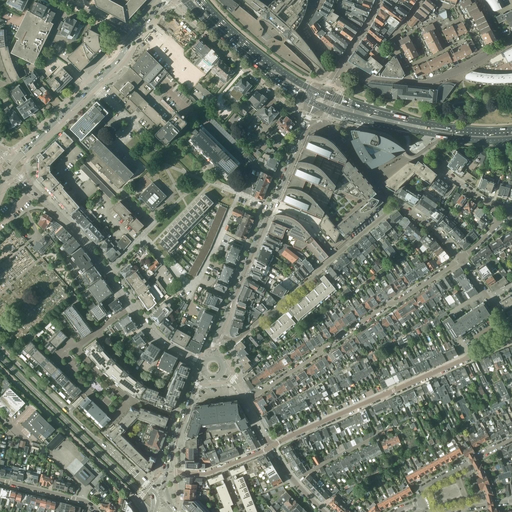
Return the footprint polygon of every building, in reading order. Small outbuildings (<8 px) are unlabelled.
[(8,0),(7,4),(23,12),(28,0),(8,0)] [(94,0),(96,4),(97,7),(101,9),(102,10),(108,13),(109,13),(115,17),(116,17),(122,20),(122,21),(126,23),(130,18),(131,18),(136,12),(141,7),(141,6),(146,1),(147,0),(146,0),(94,0)] [(216,0),(241,24),(247,30),(252,34),(263,43),(274,52),(281,57),(289,63),(299,70),(309,76),(312,71),(305,64),(293,52),(281,41),(280,41),(279,41),(278,40),(276,40),(275,39),(274,38),(273,38),(264,30),(263,29),(262,28),(261,27),(261,26),(260,24),(260,23),(259,22),(247,12),(238,5),(231,0),(216,0)] [(244,0),(267,20),(267,19),(283,33),(282,34),(325,72),(326,72),(324,68),(325,68),(319,59),(318,60),(316,56),(315,54),(310,48),(308,45),(305,42),(303,39),(300,36),(298,33),(295,31),(296,29),(298,27),(299,26),(300,24),(301,22),(302,20),(303,18),(304,16),(305,14),(305,13),(306,11),(307,9),(307,7),(308,4),(308,2),(308,0),(275,0),(274,2),(272,3),(271,4),(270,5),(268,7),(266,5),(265,6),(261,2),(259,0),(258,0),(244,0)] [(319,13),(321,14),(328,19),(326,21),(333,27),(334,28),(339,21),(341,17),(339,16),(338,15),(335,14),(329,11),(331,8),(333,9),(335,3),(337,4),(337,3),(338,0),(343,0),(344,0),(346,1),(346,0),(325,0),(322,8),(319,12),(319,13)] [(343,0),(338,0),(337,3),(337,4),(335,3),(333,9),(336,11),(338,4),(353,10),(367,16),(370,10),(362,6),(356,5),(346,1),(344,0),(343,0)] [(373,4),(360,0),(346,0),(346,1),(356,5),(362,6),(370,10),(370,9),(373,4)] [(383,0),(383,2),(404,18),(409,12),(400,6),(391,0),(383,0)] [(409,12),(413,6),(403,0),(391,0),(400,6),(409,12)] [(475,0),(467,0),(464,2),(460,4),(455,6),(454,7),(446,11),(444,9),(439,12),(439,14),(396,36),(397,38),(404,51),(410,63),(417,77),(418,80),(458,60),(496,41),(475,0)] [(426,0),(421,7),(433,18),(437,16),(433,13),(438,8),(428,0),(426,0)] [(461,0),(444,0),(444,2),(452,4),(451,8),(454,7),(455,6),(455,5),(461,2),(461,0)] [(486,0),(488,2),(491,6),(493,10),(494,11),(505,7),(502,0),(501,0),(486,0)] [(35,1),(30,12),(28,10),(15,37),(19,39),(18,40),(11,53),(34,64),(54,24),(51,23),(54,17),(55,17),(57,14),(56,13),(50,10),(51,9),(35,1)] [(404,18),(383,2),(380,8),(389,15),(400,23),(404,18)] [(364,22),(367,16),(353,10),(338,4),(336,11),(345,17),(347,14),(350,15),(364,22)] [(414,16),(423,23),(433,18),(421,7),(414,16)] [(380,9),(377,15),(385,20),(389,15),(380,8),(380,9)] [(511,30),(511,29),(511,10),(503,15),(503,14),(497,17),(496,17),(499,23),(506,20),(510,28),(511,28),(511,29),(511,30)] [(322,26),(326,21),(328,19),(321,14),(319,13),(319,12),(317,11),(309,24),(315,34),(320,29),(319,28),(321,25),(322,25),(322,26)] [(364,22),(350,15),(347,14),(345,17),(361,26),(364,22)] [(376,17),(374,21),(376,22),(391,33),(396,28),(385,20),(377,15),(376,17)] [(389,15),(385,20),(396,28),(399,24),(400,23),(389,15)] [(407,24),(403,28),(405,32),(423,23),(414,16),(407,24)] [(344,28),(355,35),(359,29),(341,17),(339,21),(345,26),(344,28)] [(79,24),(80,23),(74,20),(74,21),(68,18),(65,24),(61,22),(58,29),(63,31),(62,33),(68,37),(68,39),(76,40),(80,31),(79,31),(83,26),(79,24)] [(332,39),(345,50),(349,43),(331,30),(333,27),(326,21),(322,26),(323,26),(325,28),(328,31),(330,32),(329,33),(328,35),(332,39)] [(339,21),(334,28),(351,41),(355,35),(344,28),(345,26),(339,21)] [(371,27),(376,31),(382,36),(383,37),(386,40),(389,36),(391,33),(376,22),(374,21),(371,27)] [(323,26),(322,26),(322,25),(321,25),(319,28),(320,29),(315,34),(321,39),(328,31),(325,28),(323,26)] [(383,43),(386,40),(383,37),(382,36),(376,31),(371,27),(368,32),(378,41),(383,43)] [(72,54),(67,58),(81,71),(96,56),(98,55),(97,54),(100,50),(102,49),(101,48),(101,47),(101,46),(100,45),(100,44),(100,43),(99,40),(99,38),(99,37),(99,35),(99,34),(88,28),(88,30),(88,31),(88,33),(86,32),(85,33),(85,36),(83,36),(83,41),(83,42),(72,54)] [(327,45),(332,39),(328,35),(329,33),(330,32),(328,31),(321,39),(327,45)] [(367,34),(362,40),(376,52),(377,53),(376,53),(384,60),(387,63),(392,57),(387,53),(367,34)] [(192,48),(197,54),(205,44),(203,43),(204,42),(204,41),(202,40),(201,39),(200,40),(200,39),(192,48)] [(332,39),(327,45),(339,56),(341,56),(345,50),(332,39)] [(387,63),(384,60),(376,53),(377,53),(376,52),(362,40),(359,45),(367,53),(372,58),(379,63),(379,64),(383,67),(384,65),(387,63)] [(206,45),(205,44),(197,54),(201,57),(201,58),(199,58),(194,63),(197,66),(202,60),(204,57),(211,49),(209,48),(209,47),(209,46),(208,45),(207,45),(206,45)] [(359,45),(355,51),(365,60),(366,61),(370,57),(368,56),(368,54),(367,54),(367,53),(359,45)] [(493,57),(491,59),(490,59),(490,60),(490,61),(490,62),(467,73),(467,74),(466,74),(466,75),(465,76),(465,77),(465,78),(465,79),(466,80),(467,81),(468,81),(468,82),(471,82),(476,83),(482,84),(488,85),(493,85),(499,85),(504,85),(510,84),(511,84),(511,46),(502,52),(498,54),(493,57)] [(212,48),(211,49),(204,57),(202,60),(197,66),(205,73),(220,57),(219,56),(219,54),(218,53),(217,53),(216,54),(215,52),(216,51),(212,48)] [(167,76),(169,74),(165,69),(147,51),(131,68),(153,89),(166,75),(167,76)] [(376,68),(367,62),(366,61),(365,60),(355,51),(348,61),(372,75),(379,76),(380,70),(376,68)] [(385,66),(386,67),(382,73),(384,75),(384,77),(402,79),(405,75),(404,73),(395,56),(393,57),(389,61),(385,66)] [(11,58),(2,60),(4,66),(13,63),(11,58)] [(371,58),(367,62),(376,68),(380,70),(382,67),(371,58)] [(217,72),(224,64),(224,62),(222,61),(221,61),(219,59),(217,62),(216,62),(213,66),(211,68),(217,72)] [(13,63),(4,66),(7,72),(15,68),(13,63)] [(222,77),(229,68),(224,64),(217,72),(216,74),(220,78),(222,77)] [(17,73),(15,68),(7,72),(9,77),(17,73)] [(59,93),(69,82),(73,78),(63,68),(48,82),(53,87),(52,88),(55,91),(56,90),(59,93)] [(153,89),(131,68),(130,68),(113,85),(125,97),(127,95),(130,99),(157,126),(153,130),(157,133),(156,134),(156,135),(166,144),(166,145),(167,144),(187,123),(188,123),(177,112),(177,113),(176,113),(169,120),(168,122),(143,99),(153,89)] [(229,68),(222,77),(226,81),(234,72),(232,71),(232,70),(230,68),(229,68)] [(38,75),(34,70),(31,76),(30,76),(23,79),(28,88),(30,91),(33,96),(37,100),(39,97),(46,104),(53,98),(50,95),(51,94),(47,90),(47,91),(42,86),(39,90),(37,90),(33,83),(39,77),(40,77),(38,75)] [(20,78),(17,73),(9,77),(12,83),(20,78)] [(234,89),(229,94),(238,101),(244,94),(245,94),(244,94),(251,86),(252,86),(251,86),(247,82),(247,83),(246,83),(242,79),(241,79),(234,88),(234,89)] [(195,88),(200,92),(204,87),(199,83),(195,88)] [(31,98),(28,100),(26,96),(27,95),(19,84),(8,92),(16,103),(18,102),(20,105),(17,107),(25,119),(39,109),(31,98)] [(455,85),(453,87),(453,86),(452,86),(451,85),(449,85),(448,85),(447,85),(446,85),(444,85),(444,86),(443,86),(442,87),(441,88),(440,89),(439,90),(439,91),(437,91),(437,90),(429,89),(429,90),(407,88),(407,86),(392,84),(392,86),(371,84),(370,84),(369,85),(368,85),(368,86),(367,86),(365,85),(365,86),(371,89),(371,90),(371,91),(371,92),(372,92),(378,93),(382,95),(382,96),(381,96),(393,98),(393,99),(400,99),(401,98),(412,100),(416,100),(428,101),(428,102),(436,103),(436,102),(443,103),(443,102),(444,101),(443,101),(444,100),(444,97),(447,96),(450,92),(453,91),(452,89),(455,85)] [(209,92),(204,87),(200,92),(205,96),(209,92)] [(214,96),(209,92),(205,96),(210,100),(214,96)] [(256,92),(247,103),(250,105),(248,107),(247,106),(246,107),(245,106),(245,105),(243,103),(237,110),(238,111),(238,112),(242,115),(244,114),(252,106),(257,111),(267,99),(266,99),(266,98),(266,97),(265,96),(263,96),(262,95),(262,96),(256,92)] [(109,113),(97,101),(94,105),(70,129),(82,140),(80,141),(89,150),(98,139),(92,133),(101,125),(99,123),(109,113)] [(259,123),(259,122),(261,120),(264,123),(266,120),(269,123),(272,121),(275,118),(274,118),(278,113),(278,111),(276,110),(275,110),(271,107),(268,111),(265,109),(262,112),(261,111),(242,134),(246,138),(259,123)] [(7,117),(6,118),(9,123),(8,124),(7,125),(9,128),(11,128),(12,127),(17,124),(18,125),(21,123),(21,122),(21,121),(15,112),(14,110),(10,113),(6,116),(7,117)] [(293,123),(292,123),(291,121),(286,117),(285,118),(282,116),(277,122),(280,125),(278,128),(282,132),(285,135),(287,133),(288,133),(289,133),(291,131),(291,130),(291,129),(290,129),(293,126),(294,126),(294,125),(294,124),(294,123),(293,123)] [(194,135),(189,141),(226,178),(239,165),(202,127),(198,131),(196,129),(192,133),(194,135)] [(62,133),(61,132),(41,153),(37,156),(39,159),(39,160),(37,160),(37,175),(39,175),(39,177),(36,179),(40,183),(53,197),(63,188),(50,173),(51,171),(51,165),(49,163),(73,140),(64,131),(62,133)] [(370,166),(371,168),(374,167),(376,166),(381,164),(387,161),(391,158),(394,156),(394,155),(397,153),(397,151),(400,150),(390,143),(378,138),(378,136),(377,135),(375,135),(373,137),(370,136),(367,135),(367,133),(361,132),(356,132),(351,132),(352,134),(353,137),(354,140),(352,140),(354,145),(356,149),(360,156),(364,162),(365,162),(366,165),(369,164),(370,166)] [(376,209),(384,202),(372,197),(376,194),(377,194),(372,188),(373,187),(355,166),(354,167),(335,146),(334,145),(333,143),(332,142),(331,141),(329,141),(328,140),(327,139),(325,138),(324,138),(322,137),(321,136),(319,136),(318,136),(315,135),(314,135),(313,135),(312,135),(311,135),(310,135),(308,135),(281,201),(286,203),(285,205),(321,220),(320,223),(322,225),(319,227),(322,231),(323,230),(325,232),(324,233),(327,237),(328,236),(335,244),(340,232),(343,236),(345,239),(349,236),(347,234),(349,232),(350,233),(354,230),(353,229),(355,227),(356,228),(359,225),(358,224),(361,222),(362,223),(365,220),(364,219),(366,217),(367,218),(371,215),(370,214),(372,212),(373,213),(376,210),(376,209)] [(98,139),(89,150),(95,156),(90,161),(95,166),(97,163),(101,168),(99,170),(119,189),(124,184),(136,171),(129,164),(127,167),(99,139),(98,140),(98,139)] [(259,157),(259,158),(277,166),(280,160),(276,159),(275,157),(274,156),(272,157),(272,156),(273,153),(275,151),(272,149),(271,150),(268,148),(260,157),(259,157)] [(258,159),(259,157),(262,154),(257,150),(255,153),(252,150),(250,153),(258,159)] [(453,170),(463,156),(457,151),(457,152),(455,150),(452,154),(454,155),(454,156),(455,156),(447,166),(453,170)] [(480,151),(479,155),(483,157),(480,164),(484,165),(488,155),(480,151)] [(463,156),(453,170),(462,177),(464,173),(460,171),(465,164),(467,165),(470,162),(468,160),(463,156)] [(275,171),(277,166),(259,158),(258,160),(262,162),(266,164),(265,167),(269,168),(268,170),(271,171),(271,169),(275,171)] [(437,175),(437,174),(424,164),(424,165),(418,161),(416,164),(409,162),(385,181),(388,185),(387,187),(386,187),(394,192),(414,177),(428,187),(437,175)] [(261,172),(252,168),(250,174),(270,183),(272,177),(261,172)] [(475,186),(478,187),(478,188),(480,189),(485,191),(490,178),(485,176),(484,179),(482,178),(485,169),(482,168),(475,186)] [(250,174),(248,180),(267,188),(270,183),(250,174)] [(437,178),(430,187),(435,190),(435,189),(441,181),(437,178)] [(496,183),(495,183),(493,182),(494,179),(490,178),(485,191),(489,193),(490,192),(492,193),(494,188),(497,189),(498,184),(496,183)] [(248,180),(245,186),(265,194),(267,188),(248,180)] [(441,181),(435,189),(439,192),(445,184),(441,181)] [(508,197),(511,186),(511,181),(509,181),(509,185),(506,184),(506,185),(501,183),(497,195),(502,197),(502,196),(508,197)] [(139,196),(147,204),(153,210),(167,196),(153,182),(139,196)] [(439,192),(438,193),(442,196),(449,187),(445,184),(439,192)] [(263,200),(265,194),(245,186),(242,185),(240,191),(263,200)] [(405,186),(395,194),(398,196),(403,199),(408,190),(409,188),(405,186)] [(448,197),(454,188),(452,187),(451,186),(445,195),(448,197)] [(403,199),(408,202),(414,194),(415,194),(416,192),(417,191),(413,189),(414,188),(411,187),(409,188),(408,190),(403,199)] [(68,211),(72,215),(80,207),(63,188),(53,197),(56,200),(56,201),(58,203),(64,210),(66,212),(68,211)] [(414,194),(408,202),(413,206),(417,200),(418,201),(421,196),(416,192),(415,194),(414,194)] [(203,195),(201,198),(210,207),(214,203),(205,194),(203,195)] [(456,203),(458,204),(457,206),(457,207),(459,208),(460,208),(468,198),(464,196),(462,194),(460,198),(459,197),(458,198),(458,197),(454,203),(455,204),(456,203)] [(425,213),(429,217),(436,207),(438,205),(426,197),(423,195),(415,207),(425,213)] [(205,212),(210,207),(201,198),(195,203),(205,212)] [(137,233),(140,229),(144,225),(120,201),(113,209),(125,221),(123,222),(126,225),(128,223),(137,233)] [(464,209),(463,208),(457,215),(458,216),(459,216),(463,211),(464,212),(468,215),(476,205),(471,201),(471,202),(469,201),(464,209)] [(205,212),(195,203),(192,207),(203,218),(207,214),(205,212)] [(80,207),(72,215),(71,216),(75,220),(86,210),(82,206),(80,207)] [(86,210),(75,220),(79,225),(92,212),(90,210),(93,207),(91,206),(86,210)] [(203,218),(192,207),(188,211),(199,222),(203,218)] [(439,208),(436,207),(429,217),(434,220),(442,208),(440,207),(439,208)] [(478,207),(473,213),(475,214),(473,216),(475,217),(475,218),(478,220),(485,212),(481,209),(481,210),(478,207)] [(255,217),(246,213),(234,208),(232,214),(253,223),(255,217)] [(445,210),(442,208),(434,220),(439,223),(446,213),(447,212),(445,210)] [(188,211),(184,215),(195,226),(199,222),(188,211)] [(386,220),(392,227),(398,222),(402,227),(404,229),(406,226),(406,225),(409,221),(408,219),(408,218),(407,217),(406,218),(404,217),(403,218),(398,211),(386,220)] [(453,215),(449,219),(446,217),(440,224),(444,228),(451,221),(453,218),(456,214),(455,213),(453,211),(451,213),(453,215)] [(92,212),(79,225),(84,229),(96,217),(92,213),(93,212),(92,212)] [(52,218),(45,213),(38,223),(45,229),(46,227),(47,227),(48,226),(47,226),(49,224),(52,227),(51,228),(53,229),(49,234),(52,236),(55,233),(56,231),(61,226),(51,219),(52,218)] [(253,223),(232,214),(229,220),(232,221),(239,224),(251,228),(253,223)] [(484,214),(477,223),(480,225),(478,227),(482,230),(489,221),(485,218),(487,216),(484,214)] [(191,230),(195,226),(184,215),(180,219),(191,230)] [(268,232),(276,237),(275,237),(275,235),(282,238),(284,235),(283,235),(284,233),(296,238),(293,247),(301,250),(306,246),(314,239),(302,225),(299,222),(295,220),(291,218),(287,216),(283,215),(279,215),(275,215),(268,232)] [(84,229),(88,234),(99,224),(95,219),(96,218),(96,217),(84,229)] [(191,230),(180,219),(176,223),(187,234),(191,230)] [(390,229),(392,227),(386,220),(383,223),(391,234),(392,235),(391,235),(395,240),(398,238),(399,237),(398,235),(394,230),(392,231),(390,229)] [(406,225),(406,226),(407,226),(405,229),(407,230),(404,234),(404,235),(405,234),(407,235),(409,237),(411,234),(417,227),(411,222),(409,221),(406,225)] [(455,225),(451,221),(444,228),(448,232),(455,225)] [(449,233),(453,237),(463,229),(467,225),(465,223),(464,222),(461,225),(462,225),(458,229),(456,226),(449,233)] [(172,227),(184,238),(187,234),(176,223),(172,227)] [(383,223),(379,226),(384,233),(386,231),(390,236),(391,235),(392,235),(391,234),(383,223)] [(93,239),(104,228),(99,224),(88,234),(92,239),(93,239)] [(239,224),(237,229),(248,234),(251,228),(239,224)] [(384,233),(379,226),(375,229),(389,246),(391,245),(386,239),(383,236),(385,234),(384,233)] [(54,236),(56,234),(60,238),(67,231),(63,227),(56,234),(55,233),(52,236),(51,237),(53,239),(55,237),(54,236)] [(172,227),(168,231),(170,233),(179,242),(184,238),(172,227)] [(424,234),(417,227),(411,234),(409,237),(413,241),(412,242),(413,242),(416,239),(418,240),(424,234)] [(471,230),(471,231),(477,237),(479,235),(473,227),(471,230)] [(108,233),(104,228),(93,239),(97,244),(108,233)] [(248,234),(237,229),(235,235),(246,240),(248,234)] [(379,239),(381,242),(383,245),(382,246),(384,249),(386,248),(387,247),(389,246),(375,229),(371,232),(377,240),(379,239)] [(463,229),(453,237),(457,242),(464,235),(462,233),(464,231),(463,229)] [(72,236),(67,231),(60,238),(65,243),(72,236)] [(473,240),(477,237),(471,231),(464,238),(464,239),(459,244),(464,249),(470,244),(467,239),(470,236),(473,240)] [(274,250),(275,251),(276,251),(281,254),(288,245),(283,243),(283,242),(275,239),(276,238),(276,237),(268,232),(265,239),(263,244),(270,247),(270,248),(274,250)] [(421,239),(422,240),(420,242),(423,244),(423,245),(432,236),(430,234),(429,234),(427,232),(421,239)] [(179,242),(170,233),(169,235),(168,233),(166,236),(167,237),(177,247),(181,244),(179,242)] [(375,248),(377,246),(374,242),(375,241),(369,233),(365,236),(374,247),(375,248)] [(36,245),(33,247),(41,256),(46,252),(44,250),(53,242),(51,239),(47,235),(35,244),(36,245)] [(115,247),(114,246),(106,254),(113,261),(121,254),(131,241),(125,235),(118,242),(115,245),(116,246),(115,247)] [(511,245),(506,235),(504,236),(500,238),(506,248),(509,246),(511,245)] [(374,247),(365,236),(361,239),(368,247),(371,251),(375,248),(374,247)] [(426,249),(435,241),(434,239),(434,238),(432,236),(423,245),(423,244),(422,245),(426,249)] [(76,241),(72,237),(63,245),(66,248),(60,253),(62,255),(64,253),(66,251),(76,241)] [(177,247),(167,237),(166,238),(165,237),(163,239),(164,240),(174,250),(177,247)] [(100,247),(106,254),(114,246),(115,246),(107,238),(102,243),(103,245),(100,247)] [(314,239),(306,246),(311,252),(319,245),(317,243),(319,242),(316,238),(315,238),(314,239)] [(503,250),(506,248),(500,238),(496,240),(497,241),(495,242),(502,253),(505,258),(506,257),(505,255),(506,255),(504,252),(503,250)] [(368,247),(361,239),(358,242),(368,254),(369,255),(371,253),(367,248),(368,247)] [(174,250),(164,240),(163,241),(162,240),(159,243),(170,254),(174,250)] [(80,245),(76,241),(66,251),(69,255),(80,245)] [(435,241),(426,249),(428,252),(431,249),(433,251),(440,245),(435,241)] [(368,254),(358,242),(354,245),(361,253),(365,257),(366,256),(368,254)] [(505,258),(502,253),(495,242),(490,245),(495,255),(498,253),(501,258),(502,257),(502,259),(505,258)] [(225,251),(227,252),(240,257),(241,254),(240,253),(242,249),(240,248),(241,246),(234,243),(233,245),(228,243),(225,251)] [(263,244),(261,249),(269,254),(269,253),(273,255),(275,251),(274,250),(270,248),(270,247),(263,244)] [(319,245),(311,252),(316,257),(324,250),(323,250),(322,249),(324,248),(320,244),(319,245)] [(152,253),(145,245),(128,262),(130,264),(127,266),(120,272),(125,278),(136,270),(139,268),(149,256),(152,253)] [(287,259),(293,263),(296,260),(298,258),(286,249),(288,245),(281,254),(287,259)] [(361,253),(354,245),(351,247),(362,261),(364,260),(359,254),(361,253)] [(390,248),(386,252),(390,258),(396,253),(391,246),(390,247),(390,248)] [(438,256),(444,250),(440,246),(431,255),(432,256),(436,253),(437,256),(438,256)] [(490,260),(492,259),(495,257),(494,256),(491,258),(489,255),(492,252),(488,246),(483,250),(487,256),(489,258),(490,260)] [(82,274),(93,265),(89,259),(87,260),(86,258),(87,257),(86,253),(85,252),(82,247),(72,255),(75,259),(74,260),(83,272),(81,273),(82,274)] [(362,261),(351,247),(347,250),(354,259),(356,257),(357,259),(357,260),(361,265),(364,263),(362,261)] [(261,249),(259,254),(264,258),(265,257),(271,261),(274,256),(273,255),(269,253),(269,254),(261,249)] [(324,250),(316,257),(321,263),(329,256),(328,256),(327,254),(328,253),(325,249),(323,250),(324,250)] [(354,259),(347,250),(344,253),(354,265),(355,263),(352,260),(354,259)] [(438,256),(437,256),(439,259),(436,261),(438,265),(445,260),(446,260),(450,257),(444,250),(438,256)] [(478,253),(482,260),(487,256),(483,250),(478,253)] [(240,257),(227,252),(224,259),(226,260),(224,263),(233,267),(235,264),(236,264),(237,260),(238,260),(240,257)] [(136,270),(125,278),(126,278),(126,279),(130,284),(142,275),(147,271),(148,268),(156,260),(157,259),(152,253),(149,256),(139,268),(136,270)] [(354,265),(344,253),(340,256),(347,265),(349,263),(353,268),(355,267),(354,265)] [(473,263),(476,266),(475,267),(476,268),(481,265),(479,262),(482,260),(478,253),(475,255),(476,256),(471,259),(472,260),(471,260),(473,263)] [(264,258),(259,254),(256,260),(268,266),(271,261),(265,257),(264,258)] [(347,265),(340,256),(337,259),(347,272),(348,271),(347,270),(348,269),(345,266),(347,265)] [(417,257),(414,258),(425,274),(429,271),(423,262),(421,263),(417,257)] [(298,258),(296,260),(300,265),(300,264),(301,266),(299,268),(306,276),(310,273),(301,262),(300,261),(298,258)] [(310,273),(315,268),(306,258),(301,262),(310,273)] [(425,274),(414,258),(412,260),(416,266),(414,268),(420,277),(425,274)] [(70,271),(74,269),(67,259),(65,260),(70,271)] [(146,281),(148,280),(148,279),(155,272),(161,265),(162,265),(157,259),(156,260),(148,268),(147,271),(142,275),(130,284),(134,290),(146,281)] [(337,259),(333,262),(340,271),(340,270),(342,273),(344,272),(347,276),(349,274),(347,272),(337,259)] [(415,280),(420,277),(414,268),(412,270),(408,265),(408,264),(406,262),(404,260),(402,261),(404,264),(406,267),(415,280)] [(430,270),(435,267),(432,261),(431,260),(426,264),(430,270)] [(254,262),(250,269),(269,277),(273,270),(254,262)] [(340,271),(333,262),(329,265),(339,277),(343,282),(345,280),(341,275),(338,272),(340,271)] [(491,267),(488,263),(478,270),(481,274),(489,269),(491,267)] [(221,272),(221,273),(226,275),(226,276),(230,278),(231,276),(231,277),(235,269),(223,264),(221,268),(223,269),(222,272),(221,272)] [(306,276),(299,268),(296,265),(294,264),(293,265),(295,268),(296,268),(297,270),(295,272),(302,280),(306,276)] [(335,280),(339,277),(329,265),(326,268),(335,280)] [(95,266),(85,273),(82,275),(86,280),(98,271),(95,266)] [(394,269),(396,271),(406,286),(409,284),(403,275),(402,276),(396,267),(394,269)] [(415,280),(406,267),(405,268),(406,269),(405,270),(407,273),(404,274),(410,283),(415,280)] [(454,278),(463,272),(460,267),(453,272),(454,275),(453,276),(450,278),(451,281),(454,279),(454,278)] [(504,277),(505,278),(508,277),(509,277),(502,267),(498,270),(503,278),(504,277)] [(269,277),(250,269),(248,275),(253,277),(253,278),(264,284),(265,284),(269,277)] [(489,269),(481,274),(484,279),(493,274),(489,269)] [(89,285),(92,283),(101,276),(98,271),(86,280),(89,285)] [(398,279),(397,280),(403,288),(406,286),(396,271),(394,272),(398,279)] [(226,275),(221,273),(218,272),(217,274),(218,275),(216,278),(228,283),(230,278),(226,276),(226,275)] [(302,280),(295,272),(291,275),(289,277),(291,280),(295,282),(296,282),(297,283),(301,280),(302,280)] [(458,280),(459,282),(467,277),(463,272),(454,278),(454,279),(456,281),(458,280)] [(390,273),(388,274),(399,291),(403,288),(397,280),(395,281),(390,273)] [(390,284),(396,293),(399,291),(388,274),(386,276),(389,280),(387,280),(390,284)] [(321,283),(318,286),(328,297),(336,290),(324,276),(324,275),(321,278),(320,279),(323,282),(324,283),(323,284),(322,282),(321,283)] [(447,275),(442,279),(440,280),(446,289),(447,287),(449,290),(452,288),(451,287),(453,285),(447,275)] [(498,280),(494,275),(485,281),(489,286),(498,280)] [(93,295),(108,285),(102,277),(87,287),(93,295)] [(470,282),(467,277),(459,282),(460,282),(458,284),(460,286),(461,285),(463,287),(470,282)] [(504,277),(503,278),(490,287),(491,287),(493,290),(492,291),(505,286),(504,285),(508,282),(505,278),(504,277)] [(249,287),(249,286),(252,288),(253,290),(260,294),(264,296),(264,295),(265,293),(266,289),(259,285),(247,278),(244,284),(249,287)] [(287,278),(279,283),(289,291),(297,285),(287,278)] [(219,280),(216,279),(215,283),(214,283),(213,287),(224,292),(225,289),(226,289),(228,284),(219,280)] [(384,279),(382,280),(392,295),(396,293),(390,284),(388,285),(384,279)] [(151,283),(148,280),(146,281),(134,290),(139,296),(148,289),(151,287),(149,285),(151,283)] [(151,287),(148,289),(151,293),(155,298),(156,299),(158,302),(167,292),(157,280),(153,285),(152,286),(151,287)] [(384,288),(383,289),(389,297),(392,295),(382,280),(380,281),(384,288)] [(446,289),(440,280),(435,283),(445,298),(448,297),(444,291),(446,289)] [(460,293),(461,296),(474,287),(470,282),(463,287),(465,290),(460,293)] [(270,291),(281,298),(289,291),(279,283),(270,291)] [(442,296),(434,284),(431,286),(440,300),(442,299),(440,297),(442,296)] [(93,295),(94,296),(99,303),(114,293),(108,285),(93,295)] [(385,300),(389,297),(383,289),(381,290),(379,285),(377,287),(385,300)] [(240,294),(254,301),(260,304),(261,302),(263,297),(264,296),(260,294),(259,296),(260,296),(259,299),(257,298),(258,294),(251,291),(252,290),(243,286),(240,294)] [(313,290),(310,293),(319,304),(328,297),(318,286),(315,288),(314,289),(315,290),(314,289),(313,290)] [(435,296),(439,302),(440,301),(440,300),(431,286),(427,288),(433,297),(435,296)] [(345,297),(352,292),(348,287),(341,293),(345,297)] [(378,292),(376,293),(382,302),(385,300),(377,287),(375,288),(378,292)] [(477,293),(474,287),(461,296),(463,295),(464,298),(466,296),(467,297),(468,295),(470,298),(477,293)] [(368,289),(376,300),(378,304),(382,302),(376,293),(375,294),(370,288),(368,289)] [(427,288),(424,291),(434,306),(436,305),(431,298),(433,297),(427,288)] [(148,309),(149,309),(153,306),(154,305),(154,304),(158,302),(156,299),(155,298),(151,293),(148,289),(139,296),(145,305),(148,309)] [(206,309),(207,307),(209,308),(210,307),(217,310),(223,297),(213,292),(209,291),(204,289),(198,304),(203,307),(206,309)] [(376,306),(378,304),(376,300),(368,289),(367,290),(371,297),(369,298),(375,307),(376,306)] [(264,296),(272,306),(276,302),(267,291),(265,293),(264,295),(264,296)] [(432,307),(434,306),(424,291),(420,293),(426,302),(428,301),(432,307)] [(464,301),(457,292),(453,295),(451,296),(450,295),(448,297),(445,298),(451,309),(457,305),(464,301)] [(304,297),(302,299),(311,311),(319,304),(310,293),(307,295),(306,296),(307,297),(306,297),(305,296),(304,297)] [(420,293),(417,295),(427,311),(428,312),(430,311),(425,303),(426,302),(420,293)] [(511,293),(499,302),(505,310),(511,305),(511,293)] [(240,294),(238,300),(251,306),(252,307),(253,307),(255,303),(254,302),(254,301),(240,294)] [(368,311),(372,309),(363,295),(362,295),(362,294),(360,295),(364,302),(362,303),(368,311)] [(372,309),(375,307),(369,298),(368,299),(364,294),(363,295),(372,309)] [(417,295),(413,298),(421,310),(423,309),(425,312),(427,311),(417,295)] [(264,302),(269,308),(272,306),(264,296),(263,297),(261,302),(262,303),(264,302)] [(112,310),(121,304),(117,298),(106,306),(109,310),(111,308),(112,310)] [(413,298),(410,300),(418,312),(421,310),(413,298)] [(296,304),(293,306),(303,318),(311,311),(302,299),(299,302),(298,303),(299,304),(298,304),(297,303),(296,304)] [(183,300),(176,308),(179,311),(185,302),(183,300)] [(256,309),(255,308),(253,307),(252,307),(251,306),(238,300),(236,305),(237,306),(247,309),(248,310),(249,307),(250,307),(250,308),(255,311),(254,312),(259,315),(261,312),(256,309)] [(357,300),(355,302),(364,314),(367,312),(361,303),(360,304),(357,300)] [(418,312),(410,300),(407,302),(413,311),(414,310),(419,318),(421,316),(418,312)] [(92,301),(86,305),(88,310),(95,306),(92,301)] [(156,321),(159,324),(167,316),(167,317),(173,310),(170,307),(171,305),(171,304),(170,303),(169,303),(167,304),(164,301),(156,310),(153,306),(149,309),(153,314),(151,316),(154,319),(153,320),(155,322),(156,321)] [(268,309),(262,303),(261,302),(260,304),(255,308),(256,309),(261,312),(263,313),(268,309)] [(360,316),(360,317),(364,314),(355,302),(353,303),(356,307),(354,308),(360,316)] [(407,302),(403,304),(411,316),(412,317),(413,319),(416,316),(412,311),(413,311),(407,302)] [(475,307),(462,316),(453,322),(449,317),(442,321),(455,341),(463,336),(461,334),(491,315),(483,302),(475,307)] [(96,306),(90,310),(99,320),(107,314),(100,303),(98,304),(96,306)] [(62,313),(65,317),(77,309),(73,304),(62,313)] [(109,313),(107,315),(110,318),(124,307),(121,304),(112,310),(113,310),(109,313)] [(412,317),(411,316),(403,304),(400,307),(406,315),(407,314),(409,318),(410,317),(411,318),(412,317)] [(357,319),(360,317),(360,316),(354,308),(353,305),(351,307),(350,305),(349,307),(348,306),(355,316),(357,319)] [(244,314),(257,318),(259,315),(254,312),(249,310),(248,310),(247,309),(237,306),(235,311),(236,311),(244,314)] [(290,311),(293,316),(294,315),(298,321),(301,319),(303,318),(293,306),(291,309),(290,310),(290,311)] [(350,316),(353,321),(357,319),(355,316),(348,306),(345,309),(347,313),(350,316)] [(199,318),(212,324),(216,315),(205,310),(206,309),(203,307),(202,309),(200,310),(197,317),(199,318)] [(404,316),(406,315),(400,307),(396,309),(401,316),(402,317),(405,322),(406,324),(408,322),(406,320),(404,316)] [(80,313),(77,309),(65,317),(69,322),(80,313)] [(341,311),(345,316),(350,324),(353,321),(350,316),(347,313),(345,309),(341,311)] [(401,316),(396,309),(393,311),(401,324),(405,322),(402,317),(401,316)] [(248,323),(248,324),(250,325),(251,325),(250,324),(258,318),(257,318),(244,314),(236,311),(235,314),(234,316),(233,320),(243,323),(243,322),(248,323)] [(346,326),(350,324),(345,316),(341,311),(339,312),(342,316),(340,317),(346,326)] [(392,312),(388,314),(390,316),(394,323),(398,329),(400,328),(399,326),(401,325),(392,312)] [(438,317),(439,320),(440,319),(442,318),(444,317),(445,316),(446,316),(447,315),(447,314),(448,314),(446,312),(438,317)] [(83,317),(80,313),(69,322),(72,326),(83,317)] [(285,314),(282,316),(291,327),(294,325),(296,323),(291,318),(291,317),(288,313),(287,314),(286,313),(285,314)] [(333,314),(334,315),(335,316),(343,328),(346,326),(340,317),(339,319),(337,315),(335,313),(333,314)] [(116,324),(121,329),(133,320),(129,314),(116,324)] [(398,329),(394,323),(390,316),(388,314),(385,317),(391,325),(392,324),(396,331),(398,329)] [(333,322),(339,331),(343,328),(335,316),(334,315),(332,316),(335,321),(333,322)] [(277,320),(274,323),(283,334),(291,327),(282,316),(279,318),(278,319),(279,320),(278,321),(278,320),(277,320)] [(86,322),(83,317),(72,326),(75,330),(86,322)] [(183,320),(181,324),(193,331),(206,336),(209,330),(195,324),(190,321),(191,321),(184,317),(183,320)] [(192,317),(191,321),(190,321),(195,324),(209,330),(212,324),(199,318),(197,317),(197,319),(192,317)] [(389,326),(391,325),(385,317),(381,319),(387,328),(390,332),(392,330),(389,326)] [(162,329),(164,331),(171,324),(168,321),(169,320),(167,318),(159,326),(162,328),(162,329)] [(381,319),(378,321),(384,330),(387,328),(381,319)] [(138,326),(133,320),(121,329),(125,335),(131,330),(133,332),(139,328),(138,326)] [(243,324),(247,325),(242,328),(245,329),(250,325),(248,324),(248,323),(243,322),(243,323),(233,320),(232,326),(239,328),(242,328),(243,324)] [(326,322),(334,334),(338,331),(333,323),(331,325),(329,321),(328,322),(328,321),(326,322)] [(376,322),(374,323),(376,326),(382,335),(380,336),(381,337),(380,338),(381,339),(386,336),(382,331),(384,330),(378,321),(376,322)] [(90,326),(86,322),(75,330),(78,335),(90,326)] [(327,327),(326,328),(331,336),(334,334),(326,322),(325,323),(327,327)] [(266,324),(263,327),(275,341),(283,334),(274,323),(271,325),(270,326),(271,327),(270,328),(269,327),(267,324),(266,324)] [(377,334),(380,338),(381,337),(380,336),(382,335),(376,326),(374,323),(370,326),(376,335),(377,334)] [(176,329),(171,324),(164,331),(164,333),(166,335),(170,339),(176,329)] [(206,336),(193,331),(181,324),(177,330),(178,330),(183,333),(190,337),(188,342),(185,348),(196,354),(197,353),(199,353),(203,347),(202,346),(206,339),(205,338),(206,336)] [(321,332),(319,333),(324,341),(328,338),(320,327),(319,325),(317,326),(321,332)] [(328,338),(331,336),(326,328),(324,325),(320,327),(328,338)] [(90,326),(78,335),(82,339),(93,331),(90,326)] [(376,335),(370,326),(367,328),(375,341),(375,342),(378,340),(375,335),(376,335)] [(375,342),(375,341),(367,328),(363,331),(369,339),(370,338),(374,343),(375,342)] [(314,332),(314,333),(321,343),(324,341),(319,333),(318,331),(317,332),(315,329),(313,331),(314,332)] [(56,334),(64,341),(67,338),(60,330),(56,334)] [(182,347),(185,348),(188,342),(190,337),(183,333),(178,330),(177,330),(177,331),(175,335),(172,341),(177,344),(182,347)] [(141,331),(133,337),(139,345),(140,344),(142,347),(148,342),(144,336),(144,335),(141,331)] [(360,333),(368,345),(371,350),(373,352),(375,351),(370,343),(371,342),(369,339),(363,331),(360,333)] [(254,335),(253,334),(249,338),(256,346),(260,343),(260,342),(264,339),(257,332),(254,335)] [(64,341),(56,334),(55,333),(51,337),(60,345),(64,341)] [(312,337),(317,345),(321,343),(314,333),(310,335),(312,337)] [(368,345),(360,333),(356,335),(362,343),(363,343),(365,346),(367,345),(367,346),(368,345)] [(312,337),(310,335),(307,337),(314,348),(317,345),(312,337)] [(307,341),(305,342),(310,350),(314,348),(307,337),(306,336),(304,337),(307,341)] [(355,336),(351,338),(360,351),(359,350),(361,348),(359,345),(360,344),(355,336)] [(48,341),(56,349),(60,345),(51,337),(48,341)] [(351,338),(348,340),(355,351),(357,350),(359,352),(360,351),(351,338)] [(100,344),(99,344),(96,339),(84,348),(86,351),(92,358),(96,363),(107,353),(105,350),(104,349),(105,348),(102,342),(102,343),(100,344)] [(236,350),(238,352),(242,348),(243,349),(246,347),(245,346),(247,344),(243,339),(234,346),(234,348),(236,350)] [(56,349),(48,341),(47,340),(43,344),(47,348),(50,350),(53,353),(56,349)] [(354,352),(355,351),(348,340),(345,343),(353,355),(355,354),(354,352)] [(300,341),(298,342),(305,353),(309,351),(304,343),(302,344),(300,341)] [(31,342),(24,349),(28,353),(35,345),(31,342)] [(305,353),(298,342),(296,343),(298,346),(297,347),(302,355),(305,353)] [(437,343),(440,350),(441,350),(446,361),(450,360),(446,351),(444,352),(440,343),(439,342),(437,343)] [(445,349),(446,351),(450,360),(454,358),(447,344),(447,343),(446,342),(444,343),(446,345),(447,348),(445,349)] [(134,367),(135,368),(137,365),(139,367),(144,361),(142,359),(143,358),(152,363),(160,349),(153,345),(154,345),(151,343),(148,347),(145,352),(144,352),(134,367)] [(353,355),(345,343),(341,345),(346,353),(347,353),(348,355),(350,354),(352,356),(353,355)] [(447,344),(454,358),(458,356),(453,345),(451,346),(449,343),(447,344)] [(35,345),(28,353),(32,357),(39,349),(35,345)] [(246,346),(246,347),(243,349),(242,348),(238,352),(236,353),(236,355),(240,359),(245,355),(246,356),(249,353),(253,350),(248,345),(246,346)] [(298,358),(302,355),(297,347),(295,348),(293,345),(291,347),(298,358)] [(341,345),(338,347),(346,360),(349,359),(345,354),(346,353),(341,345)] [(298,358),(291,347),(289,348),(291,351),(290,352),(295,360),(298,358)] [(346,360),(338,347),(334,350),(340,357),(341,356),(345,361),(346,360)] [(511,358),(508,348),(503,350),(507,357),(508,357),(511,366),(511,365),(511,358)] [(43,353),(39,349),(32,357),(36,360),(43,353)] [(442,363),(446,361),(441,350),(440,350),(439,351),(438,349),(436,350),(442,363)] [(292,362),(295,360),(290,352),(289,353),(286,350),(284,351),(292,362)] [(338,358),(340,357),(334,350),(331,352),(341,367),(341,366),(340,365),(342,364),(341,362),(338,358)] [(436,355),(434,356),(438,365),(442,363),(436,350),(434,351),(436,355)] [(503,350),(499,352),(504,364),(505,365),(507,364),(504,358),(507,357),(503,350)] [(158,367),(164,370),(171,355),(165,351),(164,352),(165,352),(158,367)] [(288,364),(292,362),(284,351),(283,352),(285,355),(283,357),(288,364)] [(434,356),(432,351),(430,352),(430,351),(428,352),(427,352),(435,366),(438,365),(434,356)] [(337,369),(339,371),(343,369),(341,366),(341,367),(331,352),(327,354),(333,362),(334,361),(336,365),(337,365),(338,366),(336,367),(337,369)] [(426,359),(431,368),(435,366),(427,352),(425,353),(424,354),(426,358),(426,359)] [(499,352),(495,353),(498,361),(501,368),(502,368),(501,367),(503,366),(503,365),(504,364),(499,352)] [(43,353),(36,360),(40,364),(47,357),(43,353)] [(120,366),(116,362),(117,361),(113,356),(114,356),(112,357),(111,357),(107,353),(96,363),(98,365),(103,370),(105,372),(110,377),(120,366)] [(239,362),(242,366),(247,362),(248,363),(249,362),(250,361),(248,358),(251,356),(249,353),(246,356),(245,355),(240,359),(239,360),(239,362)] [(415,375),(419,373),(413,360),(409,353),(407,354),(413,366),(411,366),(415,375)] [(495,353),(490,355),(496,370),(501,368),(498,361),(495,353)] [(251,364),(249,362),(248,363),(247,362),(242,366),(241,367),(241,369),(242,374),(244,373),(262,357),(259,354),(255,357),(254,358),(256,360),(251,364)] [(280,354),(278,356),(285,367),(288,364),(283,357),(282,357),(280,354)] [(327,354),(324,356),(333,370),(335,369),(334,367),(333,367),(331,363),(333,362),(327,354)] [(423,372),(427,370),(419,354),(417,355),(418,357),(416,358),(423,372)] [(421,354),(419,354),(427,370),(431,368),(426,359),(426,358),(424,358),(422,355),(421,354)] [(178,358),(171,355),(164,370),(170,373),(177,359),(178,358)] [(281,369),(285,367),(278,356),(276,357),(278,360),(276,361),(281,369)] [(324,356),(320,358),(326,366),(327,365),(330,369),(331,371),(333,370),(324,356)] [(489,356),(483,359),(486,367),(487,367),(493,364),(489,356)] [(47,357),(40,364),(43,368),(51,360),(47,357)] [(403,358),(405,364),(411,377),(415,375),(411,366),(409,367),(405,357),(403,358)] [(320,358),(317,361),(325,372),(327,371),(324,367),(326,366),(320,358)] [(374,372),(371,365),(369,366),(367,362),(369,361),(367,358),(363,360),(370,374),(374,372)] [(416,358),(413,360),(419,373),(423,372),(416,358)] [(278,371),(281,369),(276,361),(275,362),(273,359),(271,360),(278,371)] [(483,369),(484,368),(486,373),(489,372),(487,367),(486,367),(483,359),(479,360),(483,369)] [(51,360),(43,368),(43,369),(46,373),(47,372),(55,364),(51,360)] [(271,365),(269,366),(275,373),(278,371),(271,360),(269,361),(271,365)] [(366,376),(370,374),(363,360),(360,361),(364,369),(362,370),(366,376)] [(397,367),(399,372),(403,380),(407,379),(399,362),(400,361),(399,360),(396,361),(397,363),(399,366),(397,367)] [(173,406),(175,407),(177,400),(178,397),(179,397),(181,390),(182,388),(183,388),(186,381),(185,381),(186,378),(187,378),(190,371),(189,371),(190,368),(186,366),(186,364),(180,361),(174,373),(173,377),(172,377),(164,393),(159,391),(154,405),(171,411),(173,406)] [(317,361),(314,363),(319,371),(320,370),(323,374),(323,373),(326,378),(328,377),(327,375),(325,372),(317,361)] [(402,361),(400,361),(399,362),(407,379),(411,377),(405,364),(403,365),(402,361)] [(480,370),(477,361),(471,364),(475,373),(480,370)] [(271,376),(275,373),(269,366),(268,367),(266,363),(264,365),(271,376)] [(319,371),(314,363),(310,365),(318,377),(320,377),(319,376),(320,375),(318,372),(319,371)] [(55,364),(47,372),(51,375),(58,368),(55,364)] [(472,378),(476,376),(474,372),(470,364),(466,366),(471,378),(471,377),(472,378)] [(268,378),(271,376),(264,365),(262,366),(264,369),(263,370),(268,378)] [(318,377),(310,365),(307,368),(312,375),(314,374),(316,378),(318,377)] [(124,370),(124,369),(120,366),(110,377),(119,385),(124,389),(133,377),(129,374),(130,373),(126,367),(127,368),(124,370)] [(265,380),(268,378),(263,370),(261,371),(258,366),(256,367),(257,369),(265,380)] [(392,375),(396,384),(400,382),(394,369),(393,367),(393,366),(392,366),(391,367),(392,370),(390,371),(392,375)] [(349,367),(346,369),(347,371),(347,372),(353,383),(357,381),(354,374),(352,375),(350,371),(352,370),(350,367),(349,367)] [(366,376),(362,370),(360,371),(358,367),(356,368),(362,379),(366,376)] [(464,367),(460,369),(465,380),(466,381),(470,379),(464,367)] [(62,372),(58,368),(51,375),(50,376),(54,380),(55,379),(62,372)] [(310,376),(312,375),(307,368),(303,370),(312,382),(313,381),(310,376)] [(400,382),(403,380),(399,372),(398,372),(396,368),(394,369),(400,382)] [(261,382),(265,380),(257,369),(255,371),(257,374),(256,375),(261,382)] [(382,375),(382,376),(388,387),(392,385),(385,371),(384,369),(382,370),(384,374),(382,375)] [(465,380),(460,369),(456,371),(459,379),(460,379),(462,384),(463,387),(468,385),(466,381),(465,380)] [(256,375),(253,370),(246,375),(254,387),(261,382),(256,375)] [(303,370),(300,372),(305,380),(307,379),(310,383),(312,382),(303,370)] [(385,371),(392,385),(396,384),(392,375),(390,376),(387,370),(385,371)] [(338,374),(345,387),(349,385),(346,378),(344,379),(342,376),(344,375),(343,373),(342,371),(338,374)] [(462,384),(460,379),(459,379),(456,371),(451,373),(455,381),(458,380),(462,389),(464,393),(466,392),(463,387),(462,384)] [(62,372),(55,379),(59,383),(66,375),(62,372)] [(297,374),(296,374),(302,382),(304,386),(306,385),(304,381),(305,380),(300,372),(297,374)] [(455,381),(451,373),(446,375),(450,383),(455,381)] [(482,375),(482,373),(479,374),(479,377),(484,386),(489,384),(487,382),(484,374),(482,375)] [(302,382),(296,374),(293,376),(298,384),(302,382)] [(338,383),(341,389),(345,387),(338,374),(336,375),(338,378),(340,382),(338,383)] [(382,376),(380,377),(379,374),(377,375),(384,389),(388,387),(382,376)] [(506,379),(504,374),(501,376),(505,383),(508,388),(511,386),(511,379),(511,377),(506,379)] [(70,379),(66,375),(59,383),(63,387),(70,379)] [(250,390),(254,387),(246,375),(242,378),(245,382),(250,390)] [(293,376),(290,379),(299,393),(303,391),(298,384),(293,376)] [(440,377),(444,385),(446,385),(449,393),(452,392),(449,387),(444,376),(440,377)] [(148,387),(144,384),(143,384),(144,383),(140,378),(139,378),(140,379),(138,381),(137,380),(133,377),(124,389),(125,389),(126,390),(134,396),(140,400),(148,387)] [(330,378),(337,391),(341,389),(338,383),(336,384),(332,377),(330,378)] [(440,377),(437,379),(443,392),(445,397),(446,397),(443,391),(446,390),(444,385),(440,377)] [(0,393),(0,395),(6,390),(11,385),(4,378),(2,380),(5,383),(2,387),(5,389),(0,393)] [(330,385),(329,386),(333,393),(337,391),(330,378),(328,379),(331,386),(330,386),(330,385)] [(70,379),(63,387),(67,390),(74,383),(70,379)] [(297,394),(299,393),(290,379),(286,381),(292,389),(293,388),(294,391),(295,391),(297,394)] [(445,397),(443,392),(437,379),(433,381),(437,389),(438,392),(440,397),(442,396),(443,398),(445,398),(445,397)] [(293,391),(292,389),(286,381),(283,383),(292,397),(292,398),(295,396),(292,392),(293,391)] [(437,389),(433,381),(429,382),(434,393),(438,400),(441,399),(440,397),(438,392),(437,389)] [(501,397),(502,397),(504,401),(506,400),(508,404),(511,402),(510,398),(508,394),(502,381),(495,384),(501,397)] [(429,392),(430,392),(431,391),(432,394),(435,401),(438,400),(434,393),(429,382),(426,384),(429,392)] [(74,383),(67,390),(66,391),(70,395),(71,394),(78,387),(74,383)] [(283,383),(279,385),(285,393),(286,393),(288,396),(289,396),(290,399),(290,398),(292,397),(283,383)] [(431,394),(430,392),(429,392),(426,384),(422,386),(426,396),(431,394)] [(279,385),(276,388),(285,401),(289,399),(287,397),(285,398),(283,395),(285,393),(279,385)] [(318,385),(314,387),(320,400),(325,398),(321,391),(319,392),(317,389),(320,388),(318,385)] [(318,385),(320,388),(321,391),(325,398),(329,396),(324,387),(324,385),(320,387),(319,385),(318,385)] [(329,396),(333,393),(329,386),(328,385),(324,387),(329,396)] [(78,387),(71,394),(75,398),(82,391),(78,387)] [(159,391),(158,391),(148,387),(140,400),(154,405),(159,391)] [(311,393),(312,396),(313,395),(316,402),(320,400),(314,387),(310,390),(311,392),(311,393)] [(417,387),(413,389),(419,401),(420,402),(423,400),(420,395),(421,395),(417,387)] [(3,395),(0,398),(0,407),(2,409),(3,409),(4,409),(4,408),(8,411),(7,412),(7,413),(7,414),(11,418),(13,415),(18,410),(19,408),(20,409),(26,403),(10,388),(4,394),(3,396),(3,395)] [(281,403),(285,401),(276,388),(273,390),(281,403)] [(418,401),(419,401),(413,389),(409,391),(412,399),(414,403),(418,401)] [(281,403),(273,390),(269,392),(278,405),(281,404),(281,403)] [(306,392),(312,404),(316,402),(313,395),(312,396),(311,396),(309,393),(311,393),(311,392),(310,390),(306,392)] [(275,407),(278,405),(269,392),(266,394),(271,402),(272,402),(275,407)] [(308,406),(312,404),(306,392),(302,394),(304,398),(304,397),(306,396),(307,398),(305,399),(305,400),(308,406)] [(406,407),(410,405),(405,393),(401,395),(406,407)] [(270,403),(271,402),(266,394),(262,397),(270,409),(271,410),(273,408),(270,403)] [(304,398),(302,394),(298,396),(299,400),(301,402),(304,408),(308,406),(305,400),(305,399),(304,397),(304,398)] [(78,406),(82,410),(92,400),(87,396),(78,406)] [(295,398),(294,399),(300,411),(304,408),(301,402),(299,400),(298,396),(295,398)] [(399,396),(395,397),(398,405),(401,404),(403,409),(405,408),(399,396)] [(262,397),(259,399),(264,407),(265,406),(268,410),(270,409),(262,397)] [(395,397),(391,399),(397,412),(399,410),(398,408),(398,409),(397,406),(398,405),(395,397)] [(257,400),(254,402),(262,414),(267,411),(264,407),(259,399),(257,400)] [(296,413),(300,411),(294,399),(292,400),(290,401),(296,413)] [(394,413),(397,412),(391,399),(388,401),(391,408),(393,407),(394,410),(393,410),(394,413)] [(92,400),(82,410),(86,414),(95,404),(92,400)] [(186,437),(186,438),(187,438),(187,439),(188,439),(188,438),(189,438),(190,436),(192,437),(193,434),(197,436),(198,434),(199,434),(200,432),(223,429),(223,430),(234,428),(238,426),(239,428),(240,430),(250,425),(249,422),(239,404),(238,404),(237,403),(237,400),(195,406),(195,408),(195,410),(194,410),(186,432),(187,432),(188,432),(186,437)] [(292,415),(296,413),(290,401),(288,402),(286,403),(288,408),(292,415)] [(391,408),(388,401),(384,402),(388,412),(392,411),(391,408)] [(385,414),(388,412),(384,402),(380,404),(384,412),(385,414)] [(492,409),(494,412),(499,409),(501,408),(500,406),(497,402),(490,405),(492,408),(492,409)] [(282,406),(283,408),(287,417),(292,415),(288,408),(286,403),(281,406),(282,406)] [(86,414),(90,418),(99,407),(95,404),(86,414)] [(377,415),(384,412),(380,404),(376,406),(373,407),(376,415),(377,414),(377,415)] [(280,407),(278,408),(283,419),(287,417),(283,408),(282,406),(280,407)] [(90,418),(93,421),(103,411),(99,407),(90,418)] [(149,471),(151,472),(156,459),(156,458),(159,449),(138,441),(134,446),(121,434),(122,433),(137,417),(150,422),(149,425),(166,431),(169,423),(167,422),(169,418),(164,416),(145,409),(141,407),(140,410),(134,408),(131,407),(130,410),(115,426),(110,430),(110,431),(106,435),(126,455),(127,454),(132,458),(142,468),(147,473),(149,471)] [(380,420),(377,415),(377,414),(376,415),(373,407),(369,409),(372,416),(374,416),(376,422),(380,420)] [(278,408),(273,410),(279,421),(283,419),(278,408)] [(43,441),(55,429),(40,414),(36,410),(35,411),(36,411),(24,423),(27,427),(26,428),(38,439),(40,437),(44,441),(43,441)] [(272,425),(279,421),(273,410),(262,416),(269,427),(272,425)] [(93,421),(97,425),(107,415),(103,411),(93,421)] [(369,427),(366,420),(368,420),(364,411),(360,413),(366,427),(369,427)] [(360,413),(356,415),(361,427),(362,427),(364,426),(365,428),(366,427),(360,413)] [(97,425),(101,429),(111,419),(107,415),(97,425)] [(354,415),(352,416),(359,431),(360,432),(363,431),(361,427),(356,415),(354,415)] [(352,416),(348,418),(353,428),(354,429),(356,428),(357,431),(359,431),(352,416)] [(348,418),(345,419),(351,434),(352,434),(351,434),(353,433),(352,429),(353,428),(348,418)] [(345,419),(341,421),(345,430),(347,429),(350,435),(351,434),(345,419)] [(477,433),(482,443),(486,441),(480,429),(479,428),(478,425),(477,422),(474,423),(476,426),(475,426),(477,430),(478,430),(479,432),(477,433)] [(505,424),(502,425),(501,422),(499,423),(501,426),(500,426),(505,436),(506,436),(510,434),(505,424)] [(337,423),(334,424),(338,433),(339,432),(341,437),(343,436),(337,423)] [(334,424),(330,426),(337,442),(339,441),(336,434),(338,433),(334,424)] [(166,431),(149,425),(148,425),(145,434),(139,431),(136,440),(138,441),(159,449),(160,449),(167,431),(166,431)] [(491,428),(497,440),(497,441),(502,439),(496,428),(494,429),(493,425),(491,426),(491,428)] [(339,446),(337,442),(330,426),(326,428),(330,436),(332,435),(334,439),(333,439),(334,442),(335,441),(337,447),(337,448),(336,449),(338,454),(339,453),(342,452),(339,446)] [(505,436),(500,426),(496,428),(502,439),(506,436),(505,436)] [(238,437),(233,439),(234,441),(234,442),(236,441),(236,440),(239,439),(241,438),(242,438),(242,437),(243,437),(254,432),(251,427),(242,432),(243,434),(238,436),(238,437)] [(480,427),(479,428),(480,429),(486,441),(490,439),(485,429),(482,430),(480,427)] [(330,436),(326,428),(323,429),(329,443),(331,442),(330,442),(329,439),(331,439),(330,436)] [(493,442),(497,440),(491,428),(490,429),(490,430),(488,432),(489,435),(493,442)] [(330,445),(329,443),(323,429),(319,431),(322,440),(324,439),(326,444),(327,446),(330,445)] [(321,440),(322,440),(319,431),(315,433),(321,447),(322,449),(324,448),(323,444),(322,444),(321,440)] [(241,438),(239,439),(240,441),(245,439),(247,441),(256,436),(254,432),(243,437),(242,437),(242,438),(241,438)] [(59,433),(58,434),(48,444),(47,446),(52,451),(64,438),(59,433)] [(322,449),(321,447),(315,433),(311,434),(315,443),(318,451),(322,449)] [(473,447),(478,445),(472,433),(471,433),(469,434),(472,439),(470,440),(473,447)] [(472,433),(478,445),(482,443),(477,433),(474,434),(473,433),(472,433)] [(307,436),(313,449),(315,452),(317,451),(313,444),(315,443),(311,434),(307,436)] [(186,448),(186,449),(194,448),(198,448),(202,448),(205,448),(204,445),(202,442),(200,436),(190,439),(186,441),(186,443),(186,446),(186,448)] [(248,443),(242,446),(243,449),(259,441),(256,436),(247,441),(248,443)] [(302,438),(302,439),(304,442),(306,448),(309,452),(313,449),(307,436),(302,438)] [(388,448),(385,440),(381,442),(384,450),(385,453),(390,451),(388,448)] [(241,449),(239,450),(241,455),(244,453),(243,451),(249,448),(250,451),(252,450),(260,446),(261,446),(261,445),(259,441),(243,449),(241,449)] [(232,442),(230,443),(232,446),(236,457),(239,455),(240,455),(237,447),(235,448),(232,442)] [(281,449),(284,453),(297,446),(296,446),(294,442),(291,444),(290,443),(281,449)] [(378,455),(382,453),(376,442),(373,444),(378,455)] [(451,446),(457,457),(462,454),(459,448),(456,449),(452,442),(450,443),(451,446)] [(475,457),(473,454),(475,452),(471,446),(468,447),(465,442),(463,443),(465,446),(465,445),(470,455),(472,458),(475,457)] [(37,444),(36,443),(34,443),(33,443),(32,446),(31,452),(33,453),(34,449),(36,449),(35,454),(38,455),(39,448),(38,448),(39,444),(37,444)] [(451,452),(448,453),(452,460),(453,460),(454,459),(454,458),(457,457),(451,446),(450,443),(447,445),(451,452)] [(229,444),(227,444),(232,458),(236,457),(232,446),(230,447),(229,444)] [(302,446),(301,444),(300,444),(296,446),(297,446),(284,453),(287,458),(298,452),(297,450),(298,449),(297,447),(298,448),(302,446)] [(369,445),(375,457),(378,455),(373,444),(369,445)] [(371,459),(375,457),(369,445),(365,447),(371,459)] [(468,457),(470,459),(472,458),(470,455),(465,445),(465,446),(460,448),(466,458),(468,457)] [(221,447),(220,448),(220,449),(225,461),(229,460),(225,451),(223,452),(221,447)] [(362,449),(367,461),(371,459),(365,447),(362,449)] [(186,458),(201,458),(201,455),(198,455),(198,453),(198,448),(194,448),(186,449),(186,458)] [(201,455),(201,458),(202,458),(202,462),(211,462),(209,458),(207,453),(206,451),(205,448),(202,448),(202,453),(203,455),(201,455)] [(511,461),(510,458),(505,448),(501,450),(506,460),(508,459),(509,460),(508,460),(509,464),(511,462),(511,461)] [(215,449),(211,451),(216,465),(219,463),(220,463),(220,462),(215,449)] [(358,451),(362,459),(364,462),(367,461),(362,449),(358,451)] [(299,453),(298,452),(287,458),(290,462),(308,451),(307,450),(303,452),(303,453),(301,454),(300,453),(299,453)] [(211,451),(207,453),(209,458),(211,462),(212,465),(212,466),(214,466),(216,465),(211,451)] [(290,462),(293,467),(303,460),(302,458),(303,458),(307,456),(306,455),(308,454),(309,455),(310,455),(309,454),(309,453),(308,451),(290,462)] [(321,463),(320,463),(315,453),(313,454),(314,456),(312,457),(317,465),(321,463)] [(359,467),(361,467),(360,464),(354,453),(351,455),(356,466),(358,465),(359,467)] [(443,456),(446,463),(449,461),(450,461),(451,461),(451,460),(452,460),(448,453),(445,455),(443,456)] [(244,465),(246,470),(248,475),(256,472),(261,470),(260,467),(259,466),(266,462),(269,459),(267,456),(266,454),(265,455),(258,459),(244,465)] [(356,466),(351,455),(347,457),(353,469),(355,468),(354,467),(356,466)] [(432,462),(436,469),(436,468),(437,468),(438,468),(439,467),(441,466),(438,459),(435,455),(433,456),(435,460),(432,462)] [(438,459),(441,466),(446,463),(443,456),(438,459)] [(353,469),(347,457),(343,459),(348,469),(350,468),(352,471),(354,470),(353,469)] [(475,457),(472,458),(470,459),(473,465),(476,472),(483,469),(482,464),(480,461),(478,462),(476,459),(475,457)] [(264,468),(272,464),(270,460),(270,461),(269,459),(266,462),(259,466),(260,467),(261,470),(264,468)] [(348,469),(343,459),(339,461),(345,472),(349,470),(348,469)] [(293,467),(295,471),(308,464),(306,461),(305,462),(303,460),(293,467)] [(345,472),(339,461),(336,462),(342,474),(344,473),(344,475),(346,474),(345,472)] [(332,464),(339,478),(340,478),(341,476),(340,475),(342,474),(336,462),(332,464)] [(427,465),(430,471),(433,470),(434,470),(435,469),(436,469),(432,462),(427,465)] [(256,472),(257,475),(260,483),(268,478),(277,473),(272,465),(272,464),(264,468),(261,470),(256,472)] [(308,464),(295,471),(298,476),(310,469),(307,464),(308,464)] [(339,478),(332,464),(328,466),(333,474),(335,473),(337,478),(338,479),(339,478)] [(74,475),(86,486),(95,477),(84,465),(74,475)] [(233,476),(236,475),(246,470),(244,465),(239,466),(240,468),(238,468),(238,467),(229,471),(231,476),(233,476)] [(430,471),(427,465),(422,468),(425,474),(430,471)] [(8,466),(7,469),(5,476),(11,478),(14,466),(11,466),(11,467),(8,466)] [(17,479),(19,468),(14,466),(11,478),(17,479)] [(333,474),(328,466),(325,468),(330,480),(334,478),(333,474)] [(19,468),(17,479),(23,481),(26,469),(25,469),(26,467),(24,467),(23,469),(19,468)] [(39,472),(41,472),(42,468),(38,467),(37,472),(33,472),(31,483),(36,484),(36,483),(37,483),(39,472)] [(416,471),(420,477),(421,477),(422,476),(423,476),(425,474),(422,468),(416,471)] [(483,469),(476,472),(477,475),(475,476),(478,483),(480,482),(488,480),(489,479),(488,476),(486,476),(483,469)] [(26,481),(31,483),(33,472),(27,470),(27,473),(25,480),(26,480),(26,481)] [(511,473),(511,470),(509,471),(507,472),(497,476),(499,481),(505,478),(511,477),(511,473)] [(420,477),(416,471),(411,473),(415,480),(417,479),(418,479),(419,478),(419,477),(420,477)] [(312,472),(309,475),(303,480),(303,481),(305,483),(307,485),(316,476),(318,475),(317,473),(315,475),(312,472)] [(220,481),(223,480),(224,479),(222,473),(213,477),(214,478),(212,479),(212,477),(207,479),(210,485),(220,481)] [(262,487),(263,488),(266,486),(267,485),(268,484),(269,485),(276,480),(276,481),(281,479),(277,473),(268,478),(260,483),(262,487)] [(415,480),(411,473),(406,476),(409,483),(415,480)] [(47,476),(45,486),(46,486),(47,487),(48,486),(49,484),(52,485),(54,475),(51,474),(51,477),(47,476)] [(55,480),(53,487),(54,487),(54,488),(56,488),(57,488),(59,489),(62,476),(62,477),(62,476),(59,475),(58,479),(56,479),(56,480),(55,480)] [(65,490),(65,491),(70,492),(70,491),(73,492),(75,487),(71,486),(71,483),(70,483),(71,478),(69,476),(68,476),(67,482),(65,490)] [(243,476),(237,478),(234,480),(236,485),(245,481),(243,476)] [(311,489),(320,480),(316,476),(307,485),(311,489)] [(283,482),(281,479),(276,481),(276,480),(269,485),(268,484),(267,485),(266,486),(263,488),(264,488),(265,491),(274,486),(283,482)] [(320,480),(311,489),(315,493),(324,484),(320,480)] [(488,480),(480,482),(478,483),(481,491),(483,490),(484,493),(492,490),(490,486),(493,485),(492,481),(489,482),(488,480)] [(236,485),(238,490),(247,486),(245,481),(236,485)] [(103,487),(100,483),(95,488),(91,492),(93,494),(97,490),(103,495),(109,488),(106,484),(106,485),(106,484),(103,487)] [(229,493),(225,483),(222,485),(216,487),(220,497),(229,493)] [(319,497),(327,489),(328,488),(324,484),(315,493),(319,497)] [(112,489),(120,496),(125,494),(125,493),(116,485),(112,489)] [(247,486),(238,490),(240,495),(249,491),(247,486)] [(395,494),(391,487),(389,488),(390,490),(391,491),(392,494),(393,495),(397,502),(399,501),(400,501),(401,500),(401,499),(402,499),(398,492),(395,494)] [(406,488),(404,490),(407,496),(413,493),(409,487),(406,488)] [(335,495),(339,491),(337,488),(332,492),(335,495),(331,498),(332,500),(329,503),(330,504),(330,505),(331,506),(332,506),(334,507),(334,508),(341,500),(335,495)] [(329,496),(332,493),(327,489),(319,497),(318,498),(320,500),(321,500),(323,501),(325,499),(326,500),(330,497),(329,496)] [(12,490),(8,505),(7,510),(10,510),(10,506),(12,500),(15,501),(17,492),(12,490)] [(405,497),(407,496),(404,490),(398,492),(402,499),(403,499),(404,498),(405,497)] [(488,506),(488,507),(491,506),(494,506),(492,498),(494,498),(493,495),(494,494),(492,490),(484,493),(486,497),(488,506)] [(240,495),(242,500),(246,498),(247,500),(248,499),(248,501),(252,499),(251,497),(249,491),(240,495)] [(291,497),(292,497),(287,491),(270,507),(272,511),(277,511),(279,510),(278,509),(288,500),(291,497)] [(266,502),(271,499),(270,496),(269,492),(261,495),(266,502)] [(26,503),(28,494),(23,493),(19,508),(21,508),(22,504),(25,505),(26,503)] [(229,505),(233,504),(229,493),(220,497),(224,507),(229,505)] [(35,508),(35,505),(37,497),(32,495),(28,511),(29,511),(30,511),(32,508),(35,508)] [(397,502),(393,495),(388,498),(391,505),(392,504),(393,504),(394,504),(394,503),(397,502)] [(278,509),(279,510),(280,511),(283,508),(286,511),(288,511),(298,504),(297,503),(297,502),(296,501),(295,501),(291,497),(288,500),(278,509)] [(41,511),(42,507),(45,508),(47,499),(42,498),(38,511),(41,511)] [(246,498),(242,500),(243,501),(244,503),(246,508),(254,504),(252,499),(248,501),(248,499),(247,500),(246,498)] [(339,511),(346,511),(349,509),(350,507),(348,506),(351,502),(350,502),(352,500),(350,498),(346,503),(339,511)] [(388,498),(383,501),(386,508),(388,506),(389,506),(390,506),(391,505),(388,498)] [(133,511),(131,507),(132,507),(125,499),(122,509),(126,510),(125,511),(133,511)] [(346,503),(341,499),(341,500),(334,508),(334,507),(333,508),(338,511),(339,511),(346,503)] [(52,500),(48,511),(51,511),(52,511),(54,511),(55,510),(57,501),(52,500)] [(204,511),(197,505),(200,502),(199,500),(184,500),(182,507),(187,511),(204,511)] [(381,511),(386,508),(383,501),(377,504),(381,511)] [(107,510),(116,504),(117,503),(116,503),(114,505),(112,502),(108,505),(101,504),(101,507),(102,508),(106,509),(107,510)] [(374,502),(370,506),(368,503),(367,504),(367,505),(366,506),(370,510),(372,511),(379,511),(380,511),(375,506),(376,505),(374,502)]
